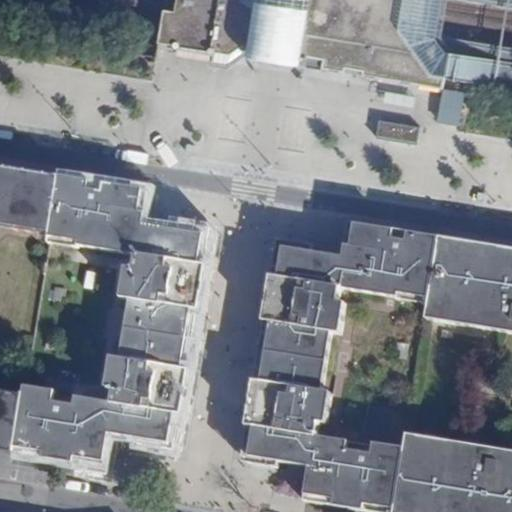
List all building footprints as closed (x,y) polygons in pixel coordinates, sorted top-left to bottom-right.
[(177,0),(177,5),(176,11),(164,9),(159,43),(175,45),(175,46),(176,47),(177,47),(178,48),(179,47),(180,46),(181,46),(184,46),(195,48),(209,51),(211,52),(212,53),(214,53),(215,52),(216,51),(218,52),(217,60),(220,60),(231,62),(235,62),(237,62),(241,60),(243,58),(245,56),(246,47),(250,47),(277,51),(278,51),(301,55),(312,57),(320,67),(336,70),(380,77),(407,81),(408,81),(433,85),(444,87),(445,76),(448,77),(460,79),(464,56),(445,53),(435,38),(440,0),(177,0)] [(417,143),(418,127),(378,124),(377,140),(417,143)] [(0,192),(16,181),(15,181),(17,169),(0,166),(0,192)] [(42,448),(40,460),(105,471),(111,435),(141,440),(141,446),(177,452),(181,430),(191,365),(197,330),(200,312),(210,255),(213,230),(177,224),(176,230),(146,226),(152,191),(61,177),(59,188),(138,199),(133,229),(144,231),(176,237),(190,238),(189,243),(194,250),(199,251),(181,362),(169,431),(159,438),(143,435),(142,435),(111,430),(100,428),(96,452),(90,456),(42,448)] [(0,227),(51,237),(59,188),(15,181),(16,181),(0,192),(0,227)] [(138,199),(59,188),(51,237),(50,242),(70,245),(129,255),(133,229),(138,199)] [(441,238),(351,223),(345,258),(314,253),(315,247),(289,243),(280,241),(277,248),(274,267),(270,292),(267,319),(262,350),(256,384),(243,463),(279,469),(280,463),(311,467),(306,503),(357,511),(370,511),(372,501),(320,493),(330,439),(319,437),(317,437),(312,462),(259,454),(256,449),(288,255),(345,264),(356,265),(360,235),(440,248),(441,238)] [(144,231),(133,229),(129,255),(137,257),(140,257),(144,231)] [(176,237),(144,231),(140,257),(137,257),(136,270),(127,269),(123,299),(132,301),(122,359),(113,358),(108,389),(115,390),(113,404),(116,404),(111,430),(142,435),(143,435),(159,438),(169,431),(181,362),(199,251),(194,250),(189,243),(190,238),(176,237)] [(439,250),(440,248),(360,235),(356,265),(352,291),(397,299),(430,304),(439,250)] [(467,242),(454,240),(452,247),(466,248),(467,242)] [(452,253),(439,250),(430,304),(428,320),(440,323),(452,253)] [(511,511),(511,262),(452,253),(440,323),(511,334),(511,452),(409,435),(407,449),(396,511),(511,511)] [(341,289),(345,264),(288,255),(256,449),(259,454),(312,462),(317,437),(319,437),(321,424),(328,425),(334,394),(324,392),(334,334),(343,335),(348,304),(340,303),(343,290),(343,289),(341,289)] [(352,291),(356,265),(345,264),(341,289),(343,289),(343,290),(352,291)] [(16,455),(40,460),(42,448),(37,434),(45,390),(27,387),(25,396),(16,455)] [(37,434),(42,448),(90,456),(96,452),(100,428),(104,403),(72,397),(57,395),(57,392),(45,390),(37,434)] [(0,452),(16,455),(25,396),(24,395),(0,391),(0,452)] [(100,428),(111,430),(116,404),(113,404),(104,403),(100,428)] [(375,446),(330,439),(320,493),(372,501),(381,489),(388,446),(375,444),(375,446)] [(396,511),(407,449),(388,446),(381,489),(372,501),(370,511),(396,511)]
